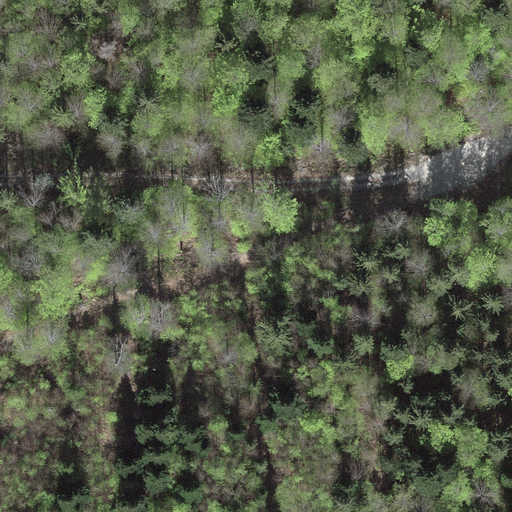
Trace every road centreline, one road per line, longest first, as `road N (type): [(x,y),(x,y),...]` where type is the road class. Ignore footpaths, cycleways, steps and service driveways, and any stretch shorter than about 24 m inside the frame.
road 1 (track): [(466,154),(449,182),(216,274),(0,342)]
road 2 (track): [(466,154),(311,186),(0,178)]
